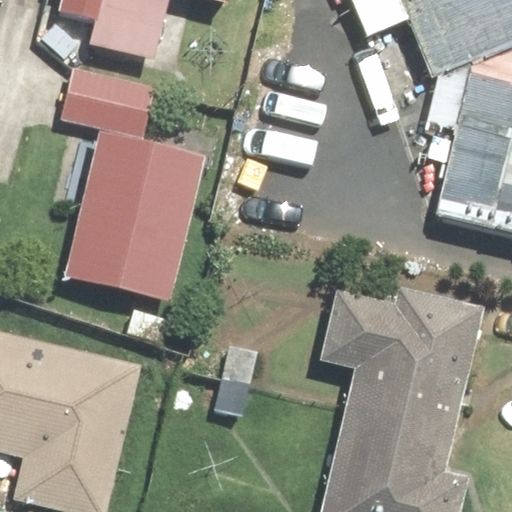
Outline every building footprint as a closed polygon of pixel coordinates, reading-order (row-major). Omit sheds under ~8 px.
[(215,0),(55,0),(44,49),(142,72),(158,4),(211,16),(215,0)] [(438,217),(511,233),(511,0),(399,0),(434,84),(472,71),(438,217)] [(65,71),(51,128),(139,150),(153,94),(65,71)] [(164,316),(194,173),(84,150),(54,293),(164,316)] [(438,481),(475,320),(381,298),(378,313),(323,300),(306,372),(342,380),(310,511),(454,511),(461,486),(438,481)] [(100,511),(134,371),(0,339),(0,487),(8,489),(4,506),(27,511),(100,511)]
